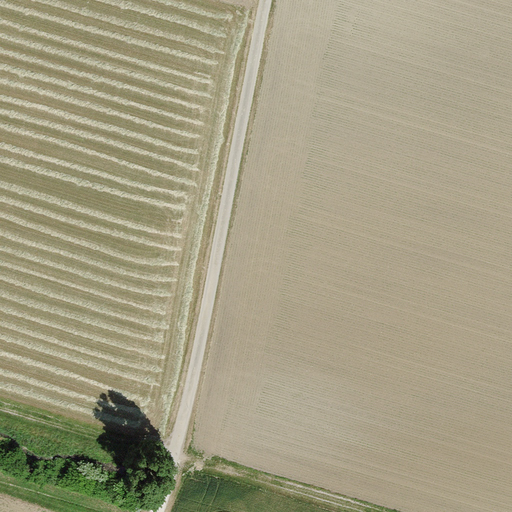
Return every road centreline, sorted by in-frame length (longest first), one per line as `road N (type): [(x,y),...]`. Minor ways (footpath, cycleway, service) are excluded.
road 1 (track): [(173,455),(266,0)]
road 2 (track): [(0,405),(368,511)]
